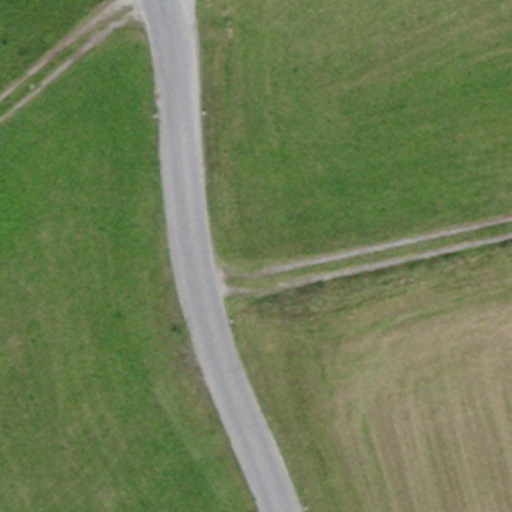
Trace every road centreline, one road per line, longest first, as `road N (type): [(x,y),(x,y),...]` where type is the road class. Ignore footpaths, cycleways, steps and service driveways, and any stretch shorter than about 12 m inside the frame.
road 1 (unclassified): [(280,511),(206,307),(185,51),(166,0)]
road 2 (track): [(164,0),(0,138)]
